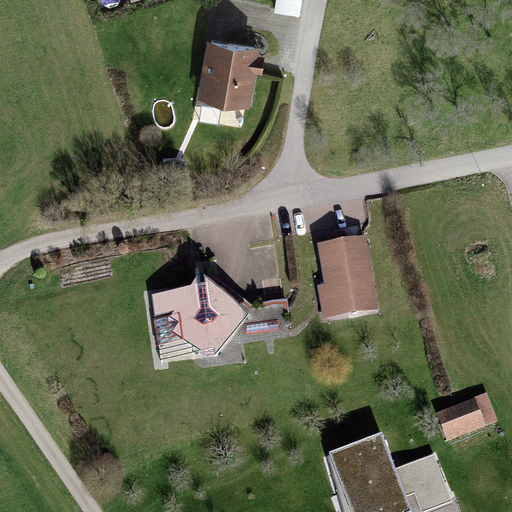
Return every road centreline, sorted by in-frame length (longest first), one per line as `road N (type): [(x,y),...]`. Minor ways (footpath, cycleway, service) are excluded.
road 1 (residential): [(282,196),(125,217),(0,260)]
road 2 (residential): [(511,156),(282,196)]
road 3 (residential): [(282,196),(316,0)]
road 4 (residential): [(0,379),(91,511)]
